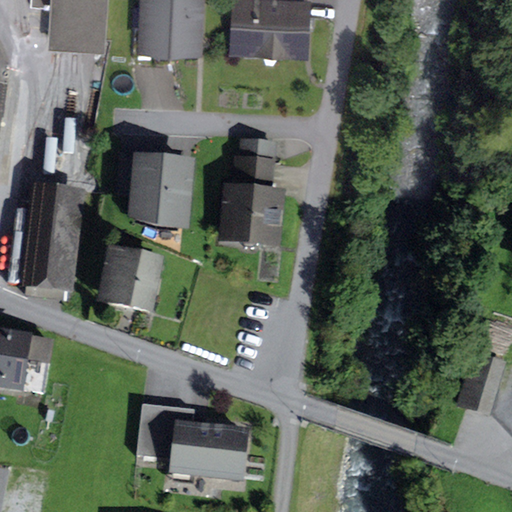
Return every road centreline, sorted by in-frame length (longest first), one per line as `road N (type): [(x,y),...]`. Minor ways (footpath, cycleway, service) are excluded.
road 1 (residential): [(0,301),(290,402)]
road 2 (residential): [(290,402),(327,130)]
road 3 (residential): [(327,130),(113,121)]
road 4 (residential): [(290,402),(491,472)]
road 5 (residential): [(327,130),(350,0)]
